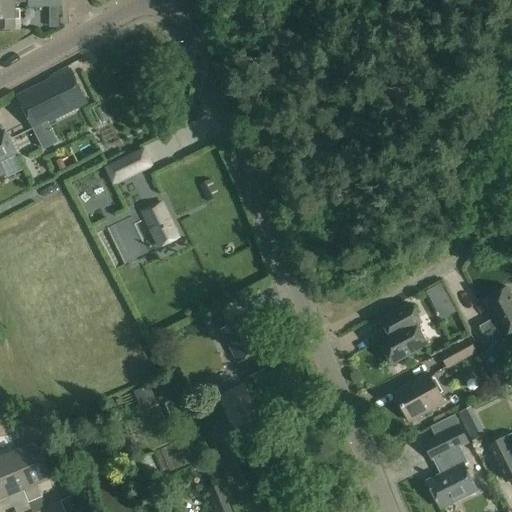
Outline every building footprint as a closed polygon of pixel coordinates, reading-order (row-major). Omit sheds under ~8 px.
[(13,0),(0,0),(0,29),(14,29),(14,19),(20,19),(20,9),(14,9),(13,0)] [(58,26),(58,8),(50,8),(50,20),(53,20),(54,26),(58,26)] [(69,70),(18,96),(34,129),(86,103),(69,70)] [(0,133),(0,176),(4,174),(0,166),(0,160),(15,153),(4,131),(0,133)] [(141,149),(105,166),(114,184),(150,167),(141,149)] [(42,206),(56,199),(60,206),(70,201),(60,180),(35,192),(42,206)] [(199,192),(210,208),(221,201),(211,184),(199,192)] [(142,211),(107,228),(125,265),(149,253),(135,225),(146,219),(159,245),(178,235),(161,201),(142,211)] [(138,284),(131,270),(122,275),(138,307),(156,298),(147,280),(138,284)] [(433,303),(446,296),(440,286),(428,292),(433,303)] [(479,327),(491,349),(505,341),(503,337),(511,332),(511,296),(507,287),(482,301),(492,319),(479,327)] [(380,321),(388,335),(378,341),(391,366),(428,345),(417,325),(421,323),(411,304),(380,321)] [(248,318),(224,329),(239,361),(263,350),(248,318)] [(475,352),(468,339),(440,355),(447,368),(475,352)] [(511,375),(511,360),(490,371),(498,384),(511,375)] [(259,393),(248,399),(242,386),(218,398),(234,430),(258,418),(251,404),(262,399),(271,416),(293,405),(273,366),(251,377),(259,393)] [(444,403),(428,373),(393,393),(409,422),(444,403)] [(475,419),(470,408),(459,413),(465,424),(475,419)] [(459,426),(423,444),(431,460),(433,459),(459,446),(467,442),(459,426)] [(511,435),(511,434),(487,446),(505,483),(511,479),(511,435)] [(37,443),(15,452),(40,511),(47,508),(37,485),(52,479),(37,443)] [(433,459),(440,475),(427,481),(441,509),(476,491),(463,465),(467,463),(459,446),(433,459)] [(15,452),(0,457),(0,475),(9,496),(23,491),(31,511),(38,511),(40,511),(15,452)] [(0,511),(0,500),(9,496),(0,475),(0,511)] [(231,511),(221,485),(210,489),(218,511),(231,511)] [(78,511),(73,497),(61,501),(65,511),(78,511)]
